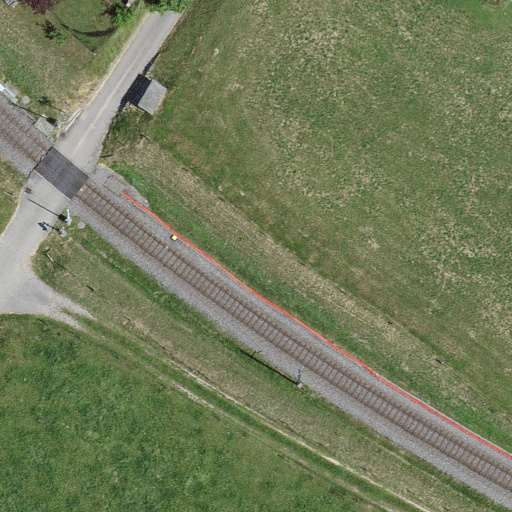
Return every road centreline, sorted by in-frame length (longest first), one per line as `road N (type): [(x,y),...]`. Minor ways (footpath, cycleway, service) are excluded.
road 1 (track): [(0,291),(106,332),(256,426),(421,511)]
road 2 (unclassified): [(0,272),(174,0)]
